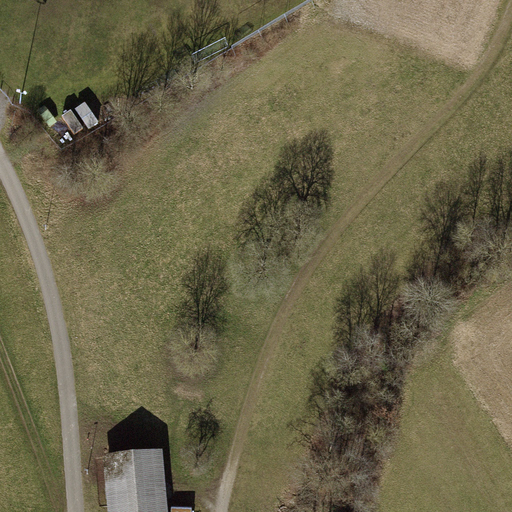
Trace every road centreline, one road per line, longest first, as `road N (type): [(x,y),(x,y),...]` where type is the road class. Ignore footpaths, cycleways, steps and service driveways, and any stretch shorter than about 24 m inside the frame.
road 1 (track): [(511,2),(498,42),(456,108),(346,224),(294,305),(264,364),(226,495)]
road 2 (residential): [(0,148),(30,217),(62,331),(78,511)]
